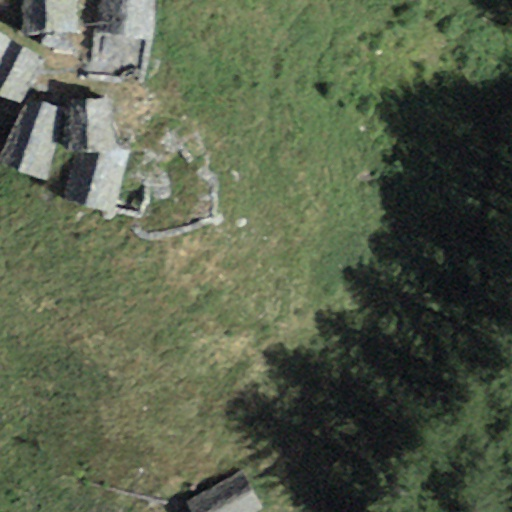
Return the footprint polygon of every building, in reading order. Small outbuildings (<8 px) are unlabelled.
[(71,0),(27,0),(30,28),(73,24),(71,0)] [(151,0),(104,0),(100,28),(149,29),(151,0)] [(0,53),(8,42),(0,35),(0,53)] [(38,59),(12,43),(0,62),(0,80),(18,92),(38,59)] [(109,99),(70,102),(69,140),(111,141),(109,99)] [(60,113),(31,101),(1,155),(44,171),(60,113)] [(123,147),(74,148),(69,193),(111,202),(123,147)] [(244,511),(257,505),(241,475),(192,501),(197,511),(244,511)]
